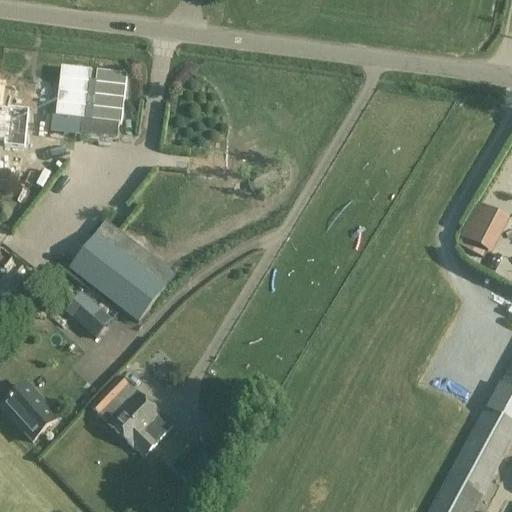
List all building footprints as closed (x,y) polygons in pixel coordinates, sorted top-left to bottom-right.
[(61,69),(55,117),(82,121),(80,136),(117,140),(118,125),(121,125),(126,76),(97,73),(96,83),(91,83),(92,73),(61,69)] [(0,142),(20,145),(25,103),(1,100),(1,103),(0,102),(0,142)] [(471,203),(457,241),(488,252),(502,215),(471,203)] [(176,281),(112,230),(106,225),(70,270),(141,326),(176,281)] [(84,295),(69,313),(98,338),(113,321),(84,295)] [(489,378),(507,334),(482,324),(464,367),(489,378)] [(460,457),(429,511),(476,511),(495,477),(511,445),(511,364),(502,383),(500,382),(484,412),(460,457)] [(120,379),(91,410),(144,459),(173,429),(157,413),(136,394),(136,395),(128,387),(120,379)] [(28,388),(2,411),(34,445),(59,422),(28,388)] [(185,441),(162,465),(194,496),(217,472),(185,441)]
